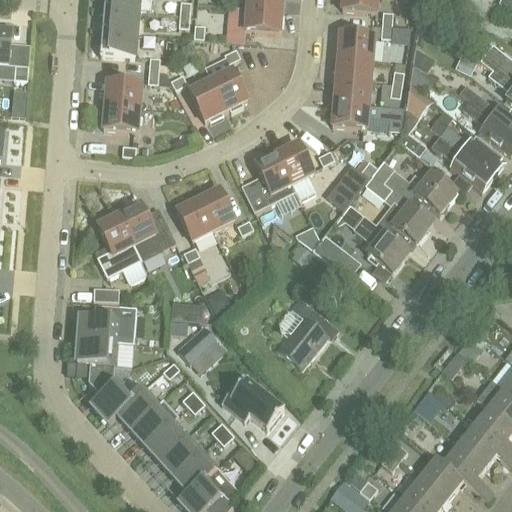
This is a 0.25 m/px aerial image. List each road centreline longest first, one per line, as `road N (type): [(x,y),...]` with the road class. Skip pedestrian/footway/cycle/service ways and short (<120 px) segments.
road 1 (residential): [(55,171),(41,343),(45,387),(155,511)]
road 2 (residential): [(273,511),(511,212)]
road 3 (residential): [(311,0),(294,94),(234,146),(136,179),(55,171)]
road 4 (residential): [(71,8),(55,171)]
